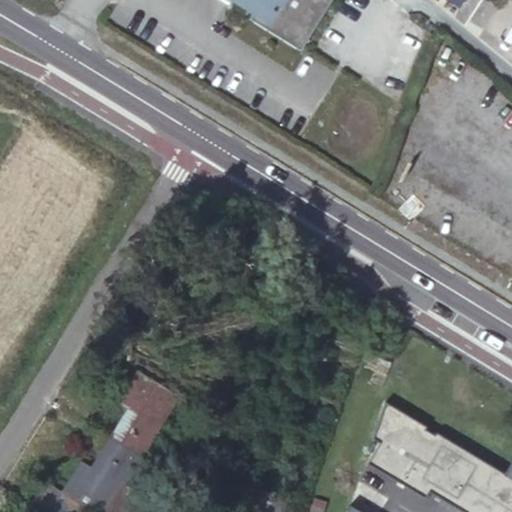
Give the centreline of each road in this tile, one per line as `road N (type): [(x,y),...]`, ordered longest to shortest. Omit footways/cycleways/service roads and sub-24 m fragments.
road 1 (unclassified): [(0,453),(197,134)]
road 2 (primary): [(197,134),(511,327)]
road 3 (primary): [(0,11),(197,134)]
